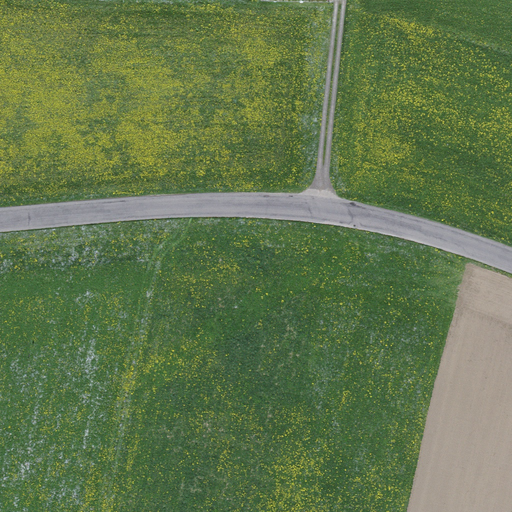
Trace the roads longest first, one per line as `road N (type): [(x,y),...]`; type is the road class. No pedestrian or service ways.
road 1 (unclassified): [(0,222),(266,204),(394,224),(511,261)]
road 2 (track): [(319,211),(340,0)]
